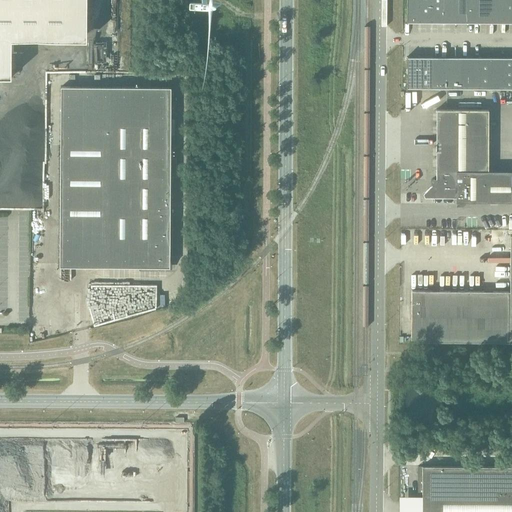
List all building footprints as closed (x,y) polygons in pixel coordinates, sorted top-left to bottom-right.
[(86,0),(0,0),(0,77),(11,77),(12,40),(86,40),(86,0)] [(419,22),(418,0),(406,0),(407,22),(419,22)] [(431,22),(430,0),(418,0),(419,22),(431,22)] [(443,22),(442,0),(430,0),(431,22),(443,22)] [(455,22),(454,0),(442,0),(443,22),(455,22)] [(467,22),(466,0),(454,0),(455,22),(467,22)] [(479,22),(478,0),(466,0),(467,22),(479,22)] [(491,22),(490,0),(478,0),(479,22),(491,22)] [(503,22),(502,0),(490,0),(491,22),(503,22)] [(511,22),(511,0),(502,0),(503,22),(511,22)] [(419,88),(419,57),(407,57),(406,88),(407,88),(419,88)] [(431,88),(431,57),(419,57),(419,88),(431,88)] [(443,88),(443,57),(431,57),(431,88),(443,88)] [(455,88),(455,57),(443,57),(443,88),(455,88)] [(467,88),(467,57),(455,57),(455,88),(467,88)] [(479,88),(479,57),(467,57),(467,88),(479,88)] [(491,88),(491,57),(479,57),(479,88),(491,88)] [(503,88),(503,57),(491,57),(491,88),(503,88)] [(511,88),(511,57),(503,57),(503,88),(511,88)] [(170,217),(170,177),(176,177),(176,158),(170,158),(171,88),(171,87),(61,87),(60,214),(60,266),(61,266),(139,267),(139,269),(172,269),(172,217),(170,217)] [(488,171),(488,110),(436,109),(436,178),(434,177),(433,178),(432,178),(431,178),(431,179),(430,180),(430,181),(430,182),(430,183),(431,184),(431,185),(432,185),(433,185),(425,193),(425,195),(456,195),(456,202),(511,202),(511,171),(488,171)] [(511,342),(511,235),(510,236),(510,291),(508,291),(411,290),(411,342),(511,342)] [(511,511),(511,466),(418,466),(417,496),(422,496),(421,511),(511,511)]
